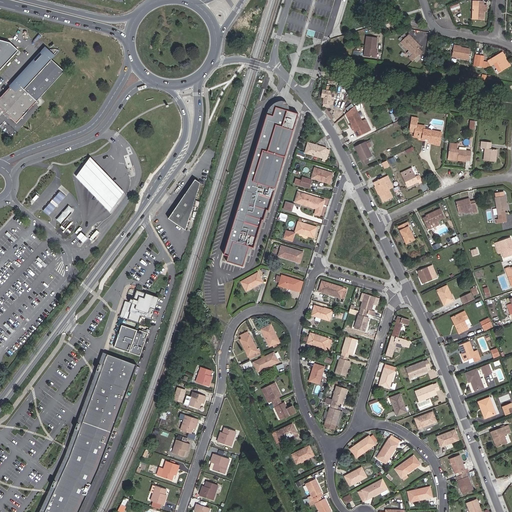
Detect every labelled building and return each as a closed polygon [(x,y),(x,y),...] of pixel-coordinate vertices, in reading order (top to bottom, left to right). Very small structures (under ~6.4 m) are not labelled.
[(472,19),(484,20),(484,11),(482,11),(482,5),(484,6),(484,1),(473,0),(472,19)] [(419,48),(421,46),(409,34),(405,38),(402,36),(398,39),(413,54),(409,57),(412,61),(422,51),(419,48)] [(374,58),(375,49),(377,38),(367,36),(364,56),(374,58)] [(12,43),(0,40),(0,73),(21,50),(12,43)] [(452,56),(469,59),(471,49),(453,46),(452,56)] [(57,55),(47,47),(0,101),(0,105),(18,124),(66,72),(54,60),(57,55)] [(504,63),(499,54),(488,61),(490,65),(494,63),(499,72),(510,65),(507,61),(504,63)] [(475,65),(482,67),(484,56),(477,55),(475,65)] [(349,92),(350,85),(342,84),(341,91),(349,92)] [(334,99),(335,92),(331,92),(331,87),(327,86),(326,91),(323,90),(322,97),(324,97),(323,103),(330,104),(331,98),(334,99)] [(267,210),(269,211),(298,114),(282,109),(276,107),(273,116),(264,113),(221,254),(228,256),(227,262),(243,267),(247,254),(249,254),(251,248),(254,248),(262,220),(264,221),(267,210)] [(331,120),(334,118),(326,108),(323,110),(331,120)] [(367,132),(363,125),(358,113),(348,117),(357,136),(367,132)] [(435,142),(439,143),(441,132),(425,130),(425,126),(418,125),(419,119),(411,117),(409,130),(414,131),(414,135),(417,135),(417,138),(422,138),(422,140),(435,142)] [(367,158),(371,156),(367,148),(371,146),(369,142),(366,144),(365,142),(355,147),(363,165),(369,163),(367,158)] [(326,159),(329,150),(325,149),(326,148),(308,143),(305,153),(323,158),(326,159)] [(466,160),(470,160),(471,151),(457,150),(457,145),(449,144),(447,159),(466,161),(466,160)] [(484,161),(495,162),(497,150),(490,149),(485,148),(484,161)] [(112,212),(126,193),(91,157),(76,176),(112,212)] [(311,178),(329,184),(332,174),(314,168),(311,178)] [(403,177),(407,187),(418,182),(419,184),(422,182),(419,175),(416,177),(412,168),(401,173),(403,177)] [(300,185),(309,188),(311,180),(302,177),(300,185)] [(383,202),(392,198),(388,189),(384,182),(382,178),(374,182),(383,202)] [(186,234),(194,211),(202,186),(197,182),(192,188),(171,215),(168,220),(186,234)] [(58,205),(65,196),(60,191),(52,200),(58,205)] [(314,214),(319,216),(324,200),(298,192),(295,202),(316,209),(314,214)] [(504,210),(508,210),(505,195),(495,197),(498,215),(505,214),(504,210)] [(475,202),(471,204),(470,202),(469,199),(456,202),(458,211),(471,208),(472,211),(473,213),(478,212),(475,202)] [(43,211),(48,215),(56,207),(50,202),(43,211)] [(284,209),(291,212),(293,205),(286,202),(284,209)] [(69,205),(56,219),(61,223),(73,208),(69,205)] [(445,217),(441,209),(425,216),(426,217),(423,218),(428,229),(440,224),(438,221),(445,217)] [(361,263),(337,256),(348,220),(336,217),(322,264),(360,276),(362,270),(359,269),(361,263)] [(406,244),(415,240),(408,226),(410,226),(408,221),(397,226),(406,244)] [(295,232),(313,237),(316,227),(298,222),(295,232)] [(14,241),(16,239),(8,231),(6,234),(14,241)] [(282,239),(291,242),(294,234),(285,231),(282,239)] [(84,242),(87,237),(81,232),(77,236),(84,242)] [(504,258),(511,254),(511,243),(510,238),(499,241),(503,253),(502,253),(504,258)] [(502,253),(503,253),(499,241),(494,243),(498,254),(502,253)] [(278,256),(300,262),(303,253),(281,246),(280,248),(275,246),(273,252),(279,253),(278,256)] [(44,267),(46,265),(38,258),(36,260),(44,267)] [(423,284),(432,280),(427,267),(417,271),(423,284)] [(263,276),(267,277),(269,271),(262,268),(261,271),(264,272),(263,276)] [(246,291),(262,282),(257,273),(241,282),(246,291)] [(278,286),(296,291),(300,281),(281,275),(281,277),(276,276),(274,281),(279,283),(278,286)] [(344,298),(347,291),(343,290),(344,288),(322,281),(319,291),(340,298),(341,297),(344,298)] [(444,305),(454,300),(446,285),(437,290),(444,305)] [(159,296),(137,288),(134,297),(130,296),(129,300),(132,302),(129,311),(130,311),(128,317),(138,321),(141,314),(151,318),(159,296)] [(473,299),(471,293),(461,298),(463,304),(473,299)] [(371,310),(375,297),(366,295),(364,302),(363,301),(359,311),(367,314),(374,316),(375,312),(371,310)] [(129,300),(125,299),(120,314),(128,317),(130,311),(129,311),(132,302),(129,300)] [(311,315),(329,321),(332,311),(314,305),(311,315)] [(366,317),(367,314),(359,311),(359,312),(356,321),(357,322),(355,328),(364,331),(368,318),(366,317)] [(468,329),(464,320),(468,318),(465,312),(452,317),(456,325),(455,325),(459,333),(468,329)] [(404,340),(398,338),(402,323),(408,325),(410,320),(397,317),(385,355),(392,357),(396,342),(402,344),(401,345),(407,347),(409,341),(407,340),(408,338),(405,337),(404,340)] [(482,327),(490,323),(488,319),(480,323),(482,327)] [(13,332),(15,329),(7,323),(5,325),(13,332)] [(139,329),(122,323),(114,345),(140,354),(147,332),(149,327),(147,326),(147,328),(145,329),(142,328),(139,327),(139,329)] [(484,331),(492,326),(490,323),(482,327),(484,331)] [(276,343),(279,342),(270,325),(261,329),(269,346),(272,345),(273,348),(277,346),(276,343)] [(325,348),(328,349),(331,340),(310,333),(307,343),(325,349),(325,348)] [(248,357),(258,352),(249,335),(241,339),(240,340),(248,357)] [(352,354),(354,347),(353,346),(355,340),(347,337),(341,355),(348,357),(349,353),(352,354)] [(473,352),(469,341),(459,345),(466,361),(475,357),(476,361),(480,359),(477,350),(473,352)] [(41,511),(43,511),(71,452),(101,371),(108,353),(104,352),(68,451),(39,509),(37,511),(41,511)] [(253,362),(258,372),(278,362),(274,352),(253,362)] [(79,511),(99,470),(137,364),(108,353),(101,371),(71,452),(43,511),(41,511),(79,511)] [(347,369),(350,362),(347,361),(348,357),(341,355),(335,373),(344,375),(346,369),(347,369)] [(410,378),(427,371),(426,368),(430,367),(427,360),(406,368),(410,378)] [(327,373),(323,372),(324,367),(314,364),(309,381),(319,384),(322,375),(326,377),(327,373)] [(484,376),(492,373),(488,365),(481,367),(484,376)] [(211,379),(209,378),(211,371),(201,367),(196,382),(208,386),(211,379)] [(389,388),(394,371),(384,368),(379,385),(389,388)] [(475,391),(484,388),(476,369),(465,374),(469,382),(471,381),(475,391)] [(279,396),(281,395),(275,383),(262,389),(268,402),(269,402),(270,405),(273,403),(281,419),(295,412),(292,406),(287,408),(284,403),(282,403),(279,396)] [(436,394),(435,392),(439,390),(436,383),(415,391),(419,400),(425,398),(426,399),(436,394)] [(346,389),(337,387),(336,390),(335,390),(332,400),(326,398),(325,402),(331,404),(325,422),(326,423),(325,426),(334,429),(335,425),(338,426),(342,412),(337,410),(339,403),(342,404),(346,389)] [(181,402),(185,390),(178,388),(174,399),(181,402)] [(201,403),(203,403),(206,396),(193,392),(188,405),(199,408),(201,403)] [(400,394),(391,398),(394,404),(393,405),(397,417),(407,413),(407,412),(409,411),(407,406),(405,407),(400,394)] [(485,418),(496,414),(489,398),(478,402),(485,418)] [(505,414),(511,412),(511,406),(511,404),(503,407),(505,414)] [(419,428),(436,422),(432,412),(415,418),(419,428)] [(193,426),(195,427),(198,419),(185,415),(180,430),(191,433),(193,426)] [(279,442),(297,433),(292,424),(274,432),(275,433),(272,434),(276,442),(279,441),(279,442)] [(498,446),(507,443),(504,435),(511,433),(508,425),(491,432),(494,439),(495,439),(498,446)] [(217,442),(230,446),(236,431),(224,427),(222,435),(220,434),(217,442)] [(441,447),(458,440),(455,430),(437,437),(441,447)] [(398,444),(400,441),(391,435),(389,438),(398,444)] [(356,457),(375,444),(369,436),(350,449),(356,457)] [(377,457),(386,463),(398,444),(389,438),(377,457)] [(185,450),(187,451),(190,444),(177,439),(172,453),(183,456),(185,450)] [(296,464),(314,455),(309,446),(292,454),(296,464)] [(224,467),(226,467),(229,459),(213,453),(211,462),(215,464),(213,470),(222,473),(224,467)] [(468,469),(465,470),(460,455),(450,459),(455,474),(458,473),(459,476),(457,477),(463,493),(473,490),(468,477),(466,473),(469,472),(468,469)] [(401,477),(406,474),(422,462),(421,460),(418,462),(414,456),(395,469),(401,477)] [(170,479),(171,480),(174,472),(176,473),(179,465),(166,461),(161,476),(170,479)] [(345,476),(350,485),(366,477),(361,467),(345,476)] [(367,499),(380,492),(382,495),(389,492),(382,479),(358,492),(362,499),(366,497),(367,499)] [(315,480),(306,484),(312,496),(308,498),(310,501),(312,505),(315,503),(319,511),(328,511),(331,511),(325,499),(322,500),(318,493),(321,491),(315,480)] [(199,495),(213,500),(218,484),(206,481),(204,489),(202,488),(199,495)] [(166,497),(164,497),(166,489),(155,485),(150,500),(163,505),(166,497)] [(410,502),(432,497),(430,487),(408,491),(410,502)] [(346,503),(353,500),(350,494),(343,498),(346,503)] [(481,511),(477,499),(467,503),(470,511),(481,511)]
